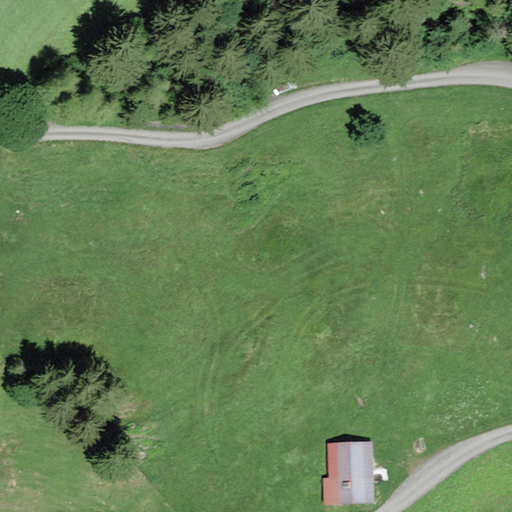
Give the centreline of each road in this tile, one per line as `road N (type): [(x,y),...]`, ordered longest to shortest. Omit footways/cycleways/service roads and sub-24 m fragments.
road 1 (unclassified): [(511,83),(480,77),(309,96),(191,141),(0,130)]
road 2 (unclassified): [(388,511),(458,456),(511,431)]
